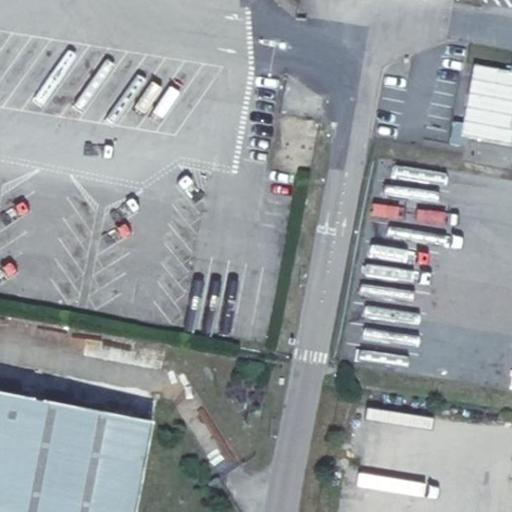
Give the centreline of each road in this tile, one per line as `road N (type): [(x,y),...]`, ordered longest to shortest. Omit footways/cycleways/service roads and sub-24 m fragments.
road 1 (unclassified): [(277,511),(356,38)]
road 2 (unknown): [(0,158),(168,169),(241,152),(262,54)]
road 3 (unknown): [(262,511),(187,399),(138,376),(0,349)]
road 4 (unknown): [(356,38),(419,7),(511,16)]
road 5 (unknown): [(144,35),(0,12)]
